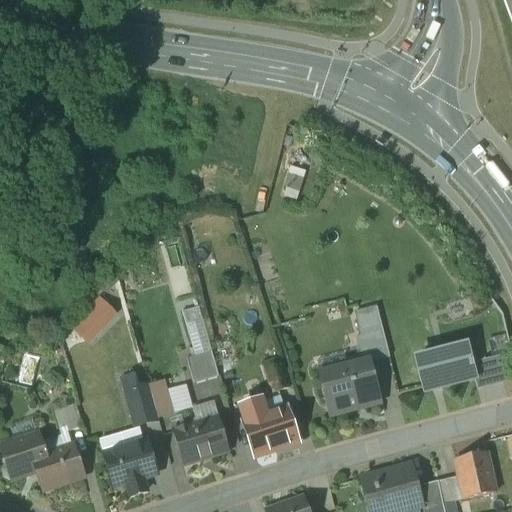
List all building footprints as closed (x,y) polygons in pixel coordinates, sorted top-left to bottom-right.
[(511,0),(503,0),(511,23),(511,0)] [(116,316),(98,300),(70,330),(87,346),(116,316)] [(383,332),(356,339),(362,363),(369,362),(370,364),(389,359),(383,332)] [(466,347),(416,360),(425,392),(474,379),(466,347)] [(212,353),(187,360),(194,385),(219,378),(212,353)] [(280,359),(263,365),(265,372),(282,366),(280,359)] [(362,363),(319,374),(330,417),(380,404),(370,364),(369,362),(362,363)] [(282,366),(265,372),(273,395),(290,389),(282,366)] [(137,390),(134,378),(122,382),(135,428),(158,422),(149,387),(137,390)] [(165,382),(149,387),(154,402),(169,397),(165,382)] [(287,411),(262,420),(256,404),(240,409),(245,425),(256,457),(297,443),(287,411)] [(76,407),(63,411),(70,433),(83,428),(76,407)] [(63,411),(54,415),(59,432),(68,429),(69,433),(70,433),(63,411)] [(219,419),(173,433),(184,468),(230,454),(219,419)] [(38,435),(1,448),(7,466),(6,466),(3,472),(5,478),(11,481),(12,480),(12,482),(26,477),(37,474),(32,461),(45,456),(38,435)] [(147,443),(105,456),(115,489),(128,485),(132,498),(147,493),(143,480),(157,476),(147,443)] [(45,456),(32,461),(37,474),(43,493),(45,493),(45,494),(58,490),(58,489),(85,479),(74,447),(45,456)] [(487,455),(455,462),(464,501),(496,494),(487,455)] [(412,467),(361,481),(368,511),(406,511),(422,508),(421,503),(422,502),(418,488),(412,467)] [(450,480),(438,483),(443,506),(455,503),(450,480)] [(438,483),(418,488),(422,502),(421,503),(422,508),(423,511),(444,511),(443,506),(438,483)] [(308,511),(304,498),(279,507),(266,511),(265,511),(308,511)]
